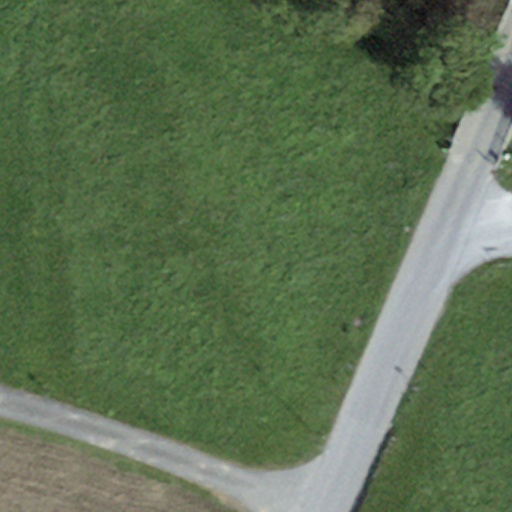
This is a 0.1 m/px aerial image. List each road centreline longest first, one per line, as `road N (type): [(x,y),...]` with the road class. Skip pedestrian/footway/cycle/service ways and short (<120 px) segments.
road 1 (residential): [(332,511),(463,203)]
road 2 (track): [(0,398),(98,424),(313,511)]
